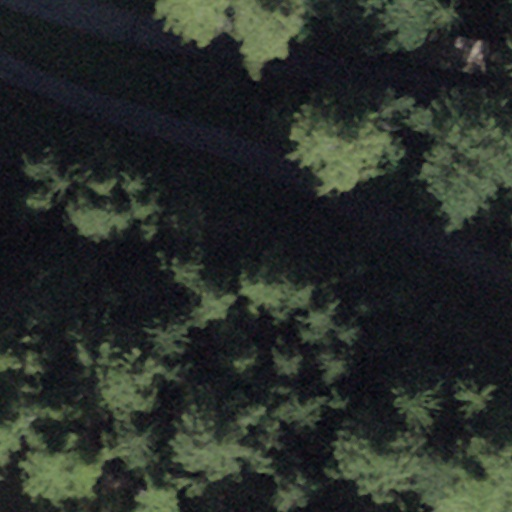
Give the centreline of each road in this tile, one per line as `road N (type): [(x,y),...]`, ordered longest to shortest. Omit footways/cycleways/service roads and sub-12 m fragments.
road 1 (unclassified): [(0,57),(511,285)]
road 2 (unclassified): [(32,0),(298,67),(511,90)]
